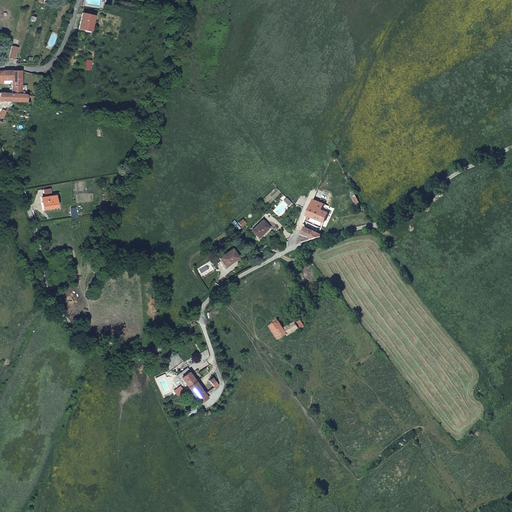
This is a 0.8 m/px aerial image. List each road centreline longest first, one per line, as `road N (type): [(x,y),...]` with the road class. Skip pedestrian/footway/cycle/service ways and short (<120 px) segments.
road 1 (unclassified): [(0,148),(33,222),(53,304),(83,335),(152,351),(223,285),(292,248),(394,218),(457,171),(511,146)]
road 2 (unclassified): [(79,0),(47,67),(0,67)]
